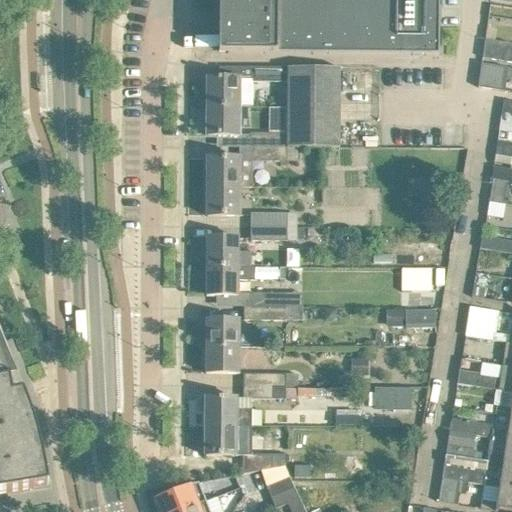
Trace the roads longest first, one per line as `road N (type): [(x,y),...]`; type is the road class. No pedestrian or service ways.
road 1 (residential): [(474,0),(456,108),(479,111),(483,126),(422,503)]
road 2 (secondary): [(102,511),(91,420),(77,0)]
road 3 (residential): [(163,0),(152,56),(148,467)]
